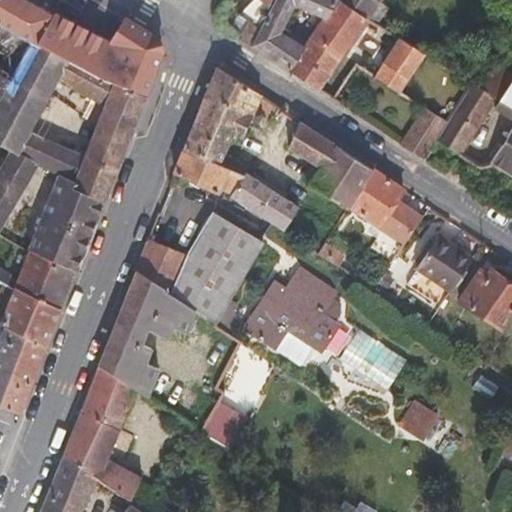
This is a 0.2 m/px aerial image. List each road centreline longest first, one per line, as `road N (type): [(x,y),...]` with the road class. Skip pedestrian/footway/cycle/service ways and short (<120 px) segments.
road 1 (tertiary): [(7,511),(197,33)]
road 2 (tertiary): [(511,240),(197,33)]
